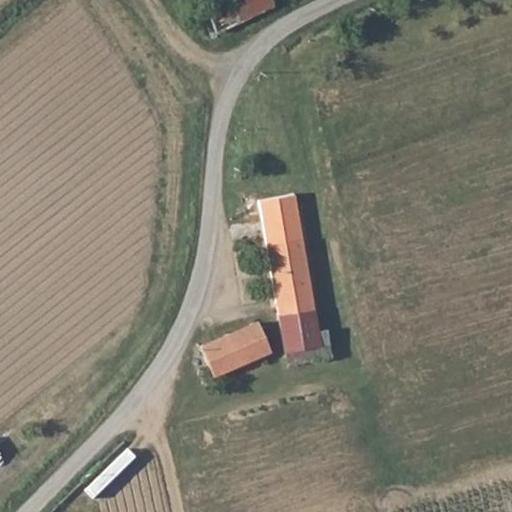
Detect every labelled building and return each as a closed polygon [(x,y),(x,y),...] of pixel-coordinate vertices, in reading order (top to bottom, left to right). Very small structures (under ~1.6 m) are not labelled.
[(238,21),(226,0),(197,0),(212,33),(238,21)] [(267,0),(226,0),(238,21),(270,5),(267,0)] [(297,190),(259,205),(267,247),(306,237),(297,190)] [(325,341),(306,237),(267,247),(279,311),(287,350),(325,341)] [(213,369),(264,346),(257,321),(203,346),(213,369)]
